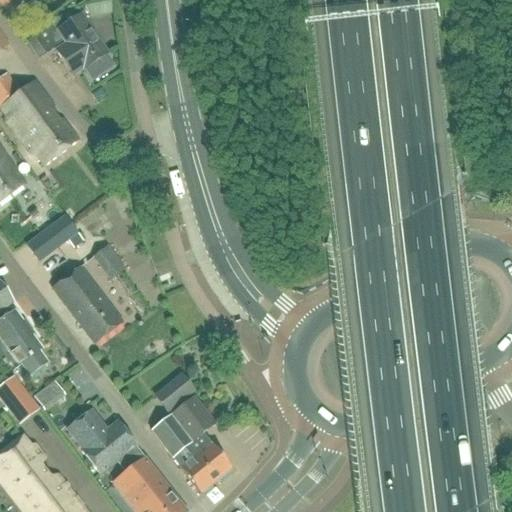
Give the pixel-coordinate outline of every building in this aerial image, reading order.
[(0,0),(0,6),(8,16),(17,9),(9,0),(0,0)] [(105,5),(83,8),(85,20),(107,17),(105,5)] [(104,57),(79,17),(75,11),(25,44),(36,60),(46,54),(43,50),(58,40),(62,46),(52,53),(69,79),(80,73),(104,57)] [(18,94),(5,76),(0,79),(0,113),(4,119),(5,124),(28,156),(34,156),(43,167),(76,142),(61,122),(57,122),(49,112),(51,108),(33,83),(18,94)] [(0,203),(22,187),(0,153),(0,203)] [(83,244),(77,236),(64,218),(24,247),(37,265),(66,243),(73,251),(83,244)] [(113,260),(100,270),(110,282),(123,272),(113,260)] [(93,347),(121,325),(79,269),(50,291),(93,347)] [(0,312),(10,306),(0,292),(0,312)] [(46,366),(37,353),(40,351),(13,313),(0,322),(0,344),(16,367),(18,366),(19,367),(11,373),(19,383),(27,377),(28,379),(46,366)] [(165,417),(195,393),(179,374),(153,397),(165,417)] [(0,403),(18,427),(38,412),(13,379),(0,388),(0,403)] [(42,411),(55,401),(46,390),(34,400),(42,411)] [(199,496),(230,471),(201,435),(212,426),(191,401),(151,433),(172,459),(170,460),(199,496)] [(105,432),(89,413),(66,431),(81,451),(80,452),(99,477),(114,464),(134,449),(115,424),(105,432)] [(0,486),(20,511),(52,511),(72,497),(57,479),(46,481),(38,471),(43,462),(32,447),(23,451),(15,441),(0,452),(0,486)] [(183,511),(134,449),(114,464),(123,476),(111,485),(131,511),(183,511)] [(82,511),(72,497),(52,511),(82,511)]
